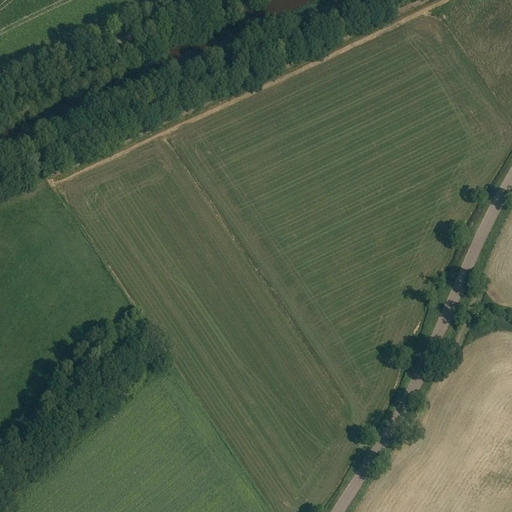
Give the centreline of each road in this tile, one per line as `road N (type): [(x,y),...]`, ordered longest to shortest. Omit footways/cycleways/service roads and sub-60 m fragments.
road 1 (tertiary): [(336,511),(410,395),(511,177)]
road 2 (track): [(207,0),(0,98)]
